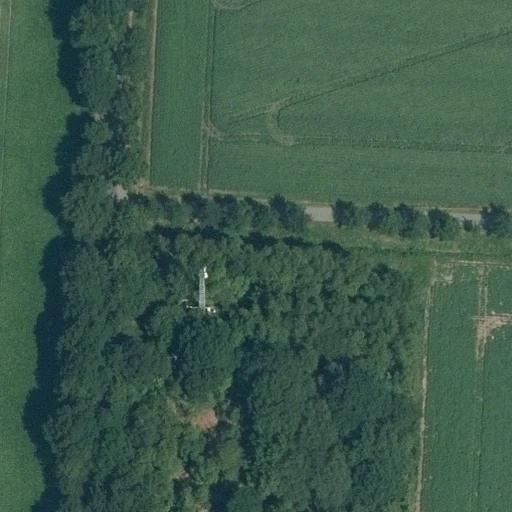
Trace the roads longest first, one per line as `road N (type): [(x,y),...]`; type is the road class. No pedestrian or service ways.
road 1 (unclassified): [(511,217),(113,200)]
road 2 (unclassified): [(96,511),(113,200)]
road 3 (unclassified): [(113,200),(123,0)]
